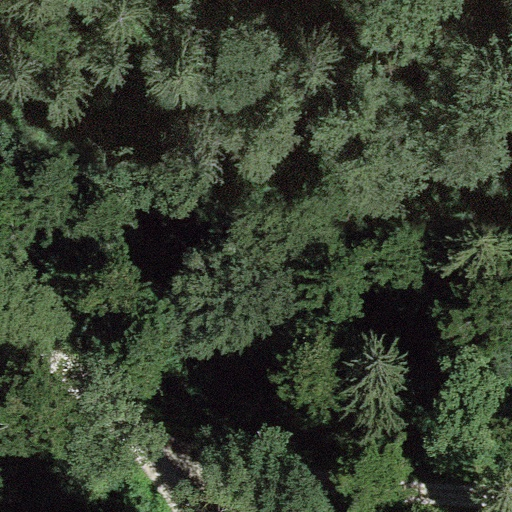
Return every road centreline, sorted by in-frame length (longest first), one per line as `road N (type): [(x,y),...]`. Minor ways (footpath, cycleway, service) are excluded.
road 1 (track): [(160,463),(406,490),(511,493)]
road 2 (track): [(186,511),(160,463),(0,314)]
